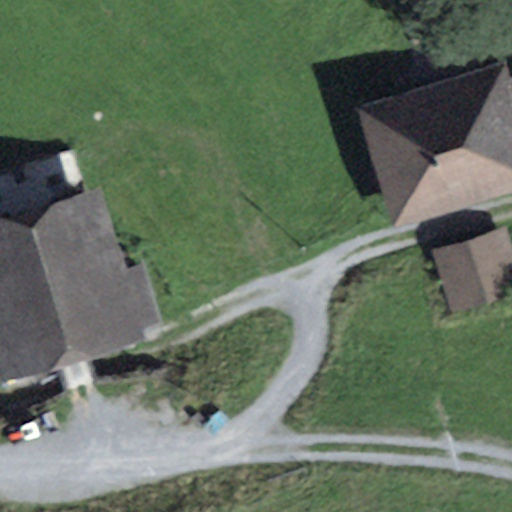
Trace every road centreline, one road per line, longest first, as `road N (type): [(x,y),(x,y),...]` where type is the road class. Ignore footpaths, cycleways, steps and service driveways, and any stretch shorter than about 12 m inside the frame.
road 1 (track): [(511,224),(457,232),(78,379),(0,396)]
road 2 (track): [(310,284),(324,339),(304,395),(244,447),(82,469),(0,471)]
road 3 (track): [(244,447),(511,465)]
